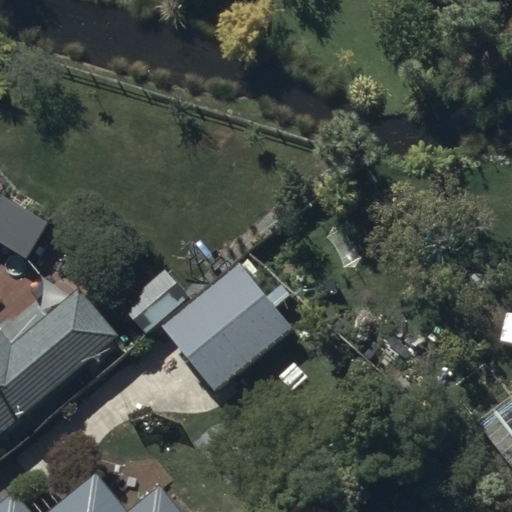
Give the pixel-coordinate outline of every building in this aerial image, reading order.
[(432,0),(446,13),(457,0),(432,0)] [(0,117),(0,151),(15,127),(0,117)] [(297,324),(242,261),(164,329),(220,392),(297,324)] [(0,440),(126,343),(82,287),(11,342),(0,328),(0,440)] [(511,402),(481,426),(511,467),(511,402)] [(35,511),(18,490),(0,504),(0,511),(184,511),(164,487),(133,511),(103,475),(57,511),(35,511)]
